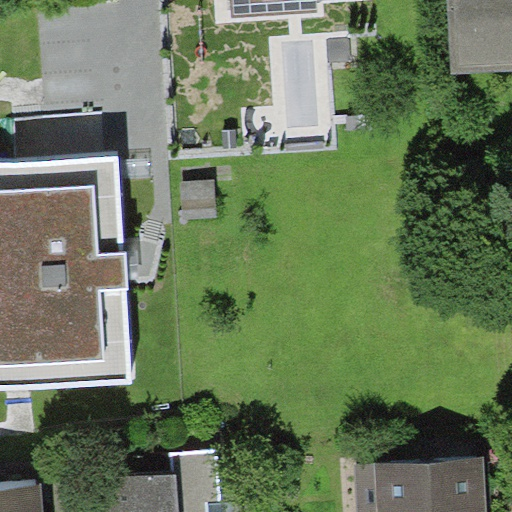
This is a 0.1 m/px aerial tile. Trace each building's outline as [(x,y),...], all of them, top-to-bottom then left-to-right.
[(511,0),(436,0),(441,73),(511,68),(511,0)] [(85,54),(0,64),(0,175),(98,164),(85,54)] [(473,511),(468,464),(350,478),(354,511),(473,511)] [(27,511),(24,483),(0,485),(0,511),(27,511)] [(217,511),(214,483),(105,497),(106,511),(217,511)]
